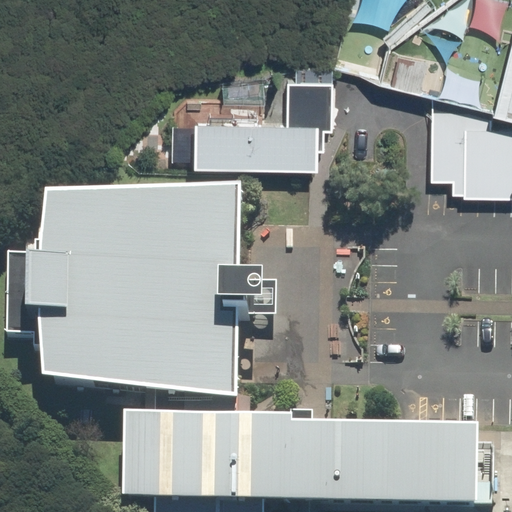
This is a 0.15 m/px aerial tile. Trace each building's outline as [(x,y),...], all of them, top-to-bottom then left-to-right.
[(511,43),(495,110),(511,113),(511,43)] [(196,115),(196,160),(338,159),(337,78),(288,78),(289,114),(196,115)] [(489,112),(431,98),(427,180),(450,181),(450,194),(511,196),(511,130),(488,129),(489,112)] [(57,389),(242,406),(247,195),(60,205),(51,269),(41,269),(40,324),(50,324),(57,389)] [(132,427),(130,503),(484,511),(486,436),(132,427)]
